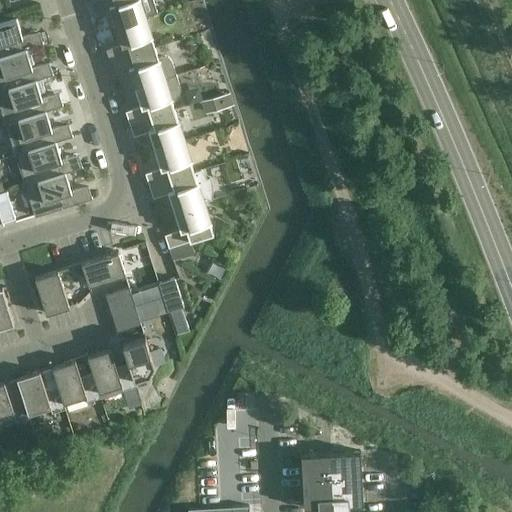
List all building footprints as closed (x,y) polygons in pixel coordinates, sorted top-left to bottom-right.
[(110,7),(116,25),(145,16),(140,0),(90,0),(95,12),(110,7)] [(106,48),(110,61),(155,47),(145,16),(116,25),(122,43),(106,48)] [(0,22),(0,56),(26,48),(27,48),(44,43),(40,30),(22,35),(17,17),(0,22)] [(158,58),(155,47),(110,61),(114,74),(130,69),(135,87),(177,74),(175,64),(171,59),(164,56),(158,58)] [(0,56),(0,90),(36,79),(53,74),(49,61),(32,66),(27,48),(26,48),(0,56)] [(181,88),(177,74),(135,87),(141,105),(126,110),(130,123),(174,109),(172,101),(179,97),(180,92),(181,88)] [(0,90),(0,103),(6,123),(46,110),(63,105),(59,92),(42,97),(36,79),(0,90)] [(149,130),(155,149),(184,140),(174,109),(130,123),(134,135),(149,130)] [(6,123),(16,154),(56,141),(73,136),(69,123),(52,128),(46,110),(6,123)] [(194,171),(184,140),(155,149),(161,167),(145,172),(149,185),(194,171)] [(16,154),(26,184),(66,172),(83,167),(79,154),(62,159),(56,141),(16,154)] [(93,145),(79,149),(83,163),(97,159),(93,145)] [(202,168),(194,171),(149,185),(153,197),(169,192),(175,211),(204,201),(211,199),(211,192),(211,185),(210,178),(206,180),(202,168)] [(66,172),(26,184),(35,216),(93,198),(88,185),(71,190),(66,172)] [(10,185),(17,215),(32,212),(24,182),(10,185)] [(0,192),(0,214),(2,222),(16,217),(7,190),(0,192)] [(214,233),(204,201),(175,211),(180,229),(165,234),(169,247),(214,233)] [(118,250),(82,262),(89,285),(125,273),(118,250)] [(35,277),(47,313),(69,305),(58,269),(35,277)] [(159,282),(168,311),(184,306),(175,277),(159,282)] [(106,294),(110,306),(133,298),(129,286),(106,294)] [(0,327),(14,323),(3,287),(0,287),(0,327)] [(110,306),(114,318),(137,311),(136,308),(133,298),(110,306)] [(148,304),(136,308),(137,311),(141,323),(145,322),(150,311),(148,304)] [(137,311),(114,318),(118,331),(141,323),(137,311)] [(123,343),(128,361),(135,380),(150,375),(150,374),(155,365),(150,349),(150,350),(145,336),(123,343)] [(88,355),(93,372),(99,391),(121,384),(123,390),(136,385),(135,380),(128,361),(116,365),(110,347),(88,355)] [(53,368),(64,402),(86,395),(88,401),(101,397),(93,372),(81,376),(75,359),(52,366),(53,368)] [(64,402),(53,368),(40,371),(40,370),(17,377),(18,378),(29,413),(50,406),(52,412),(66,408),(64,402)] [(29,413),(18,378),(5,382),(5,381),(0,382),(0,422),(15,418),(17,423),(31,419),(29,413)] [(361,450),(331,452),(334,507),(349,508),(349,503),(363,502),(361,450)] [(334,507),(331,452),(301,453),(304,505),(319,505),(319,510),(334,507)]
